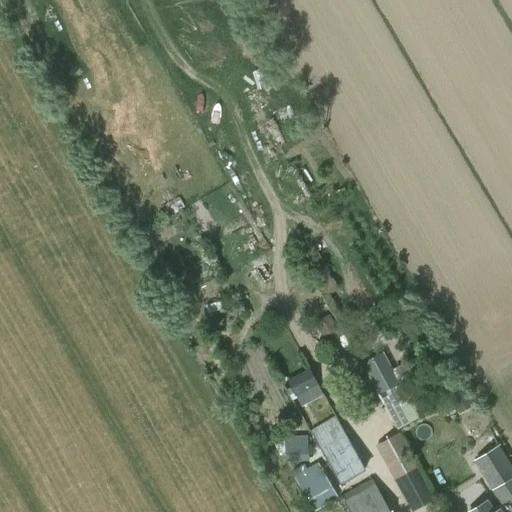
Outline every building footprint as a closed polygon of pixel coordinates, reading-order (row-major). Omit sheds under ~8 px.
[(221,302),(206,306),(208,315),(223,310),(221,302)] [(325,338),(337,331),(329,317),(317,324),(325,338)] [(396,383),(382,358),(363,369),(379,396),(398,427),(414,419),(410,409),(407,410),(404,403),(408,400),(407,398),(422,390),(414,375),(396,383)] [(308,373),(289,381),(296,394),(314,386),(308,373)] [(473,405),(467,395),(453,403),(459,413),(473,405)] [(341,484),(367,471),(335,415),(312,426),(341,484)] [(436,498),(401,432),(375,445),(394,481),(395,481),(413,511),(436,498)] [(285,463),(309,462),(308,440),(284,441),(285,463)] [(511,467),(499,446),(476,461),(503,505),(511,499),(511,467)] [(312,469),(307,463),(300,463),(290,466),(295,476),(310,508),(336,496),(321,464),(312,469)] [(349,511),(390,511),(372,478),(359,485),(341,497),(349,511)]
